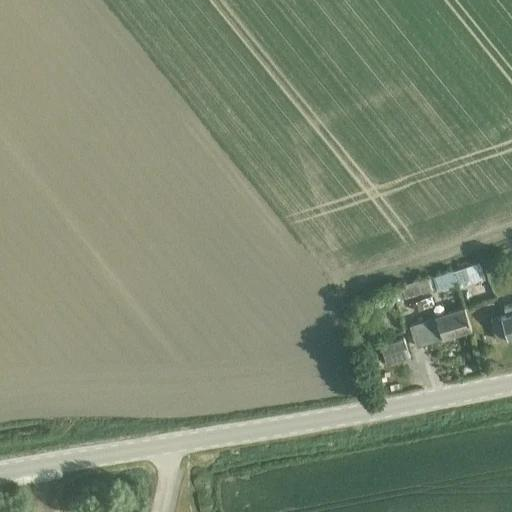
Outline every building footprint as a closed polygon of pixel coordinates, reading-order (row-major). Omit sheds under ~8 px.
[(478,261),(453,270),(456,282),(458,286),(483,277),(478,261)] [(453,270),(431,277),(435,289),(456,282),(453,270)] [(423,278),(402,285),(406,296),(427,289),(423,278)] [(430,295),(411,302),(414,311),(434,304),(430,295)] [(507,337),(508,338),(511,337),(511,304),(504,307),(506,316),(491,320),(497,341),(507,337)] [(435,316),(435,317),(409,325),(416,347),(443,339),(442,339),(471,329),(464,307),(435,316)] [(403,338),(380,345),(387,365),(410,357),(403,338)] [(374,349),(367,352),(370,361),(377,359),(374,349)]
